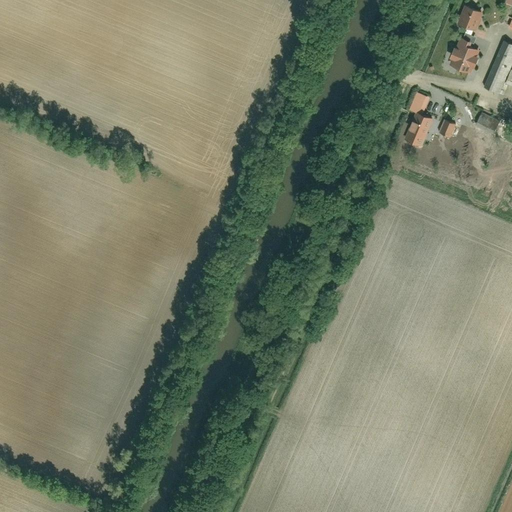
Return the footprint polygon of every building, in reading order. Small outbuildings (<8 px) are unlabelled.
[(487,10),(468,3),(461,22),(480,29),(487,10)] [(476,40),(463,35),(453,63),(474,71),(476,65),(480,67),(484,55),(481,54),(484,47),(475,44),(476,40)] [(511,71),(511,41),(507,39),(487,86),(503,93),(511,71)] [(436,117),(420,111),(409,138),(425,145),(436,117)] [(504,120),(485,111),(479,123),(498,132),(504,120)] [(460,123),(448,118),(442,131),(454,136),(460,123)]
